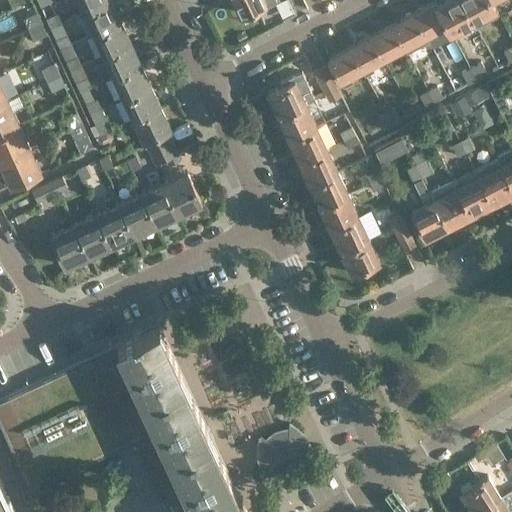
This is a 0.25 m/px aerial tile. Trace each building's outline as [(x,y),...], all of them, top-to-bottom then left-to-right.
[(79,0),(85,13),(111,1),(110,0),(79,0)] [(235,0),(241,12),(265,0),(235,0)] [(446,22),(437,4),(435,0),(414,12),(425,33),(446,22)] [(462,0),(443,0),(437,4),(446,22),(450,28),(472,16),(462,0)] [(477,26),(499,14),(490,0),(462,0),(472,16),(477,26)] [(95,34),(120,22),(111,1),(85,13),(95,34)] [(28,29),(42,23),(37,12),(23,18),(28,29)] [(46,18),(50,28),(62,22),(57,12),(46,18)] [(425,33),(414,12),(393,23),(404,44),(408,51),(429,40),(425,33)] [(104,54),(130,43),(120,22),(95,34),(104,54)] [(42,23),(28,29),(33,41),(47,34),(42,23)] [(383,56),(390,52),(404,44),(393,23),(371,34),(383,56)] [(55,39),(60,49),(72,43),(67,34),(55,39)] [(365,75),(374,70),(370,62),(383,56),(371,34),(350,45),(362,67),(361,67),(365,75)] [(114,76),(140,64),(130,43),(104,54),(114,76)] [(509,62),(511,59),(511,44),(503,49),(509,62)] [(343,86),(353,81),(349,74),(361,67),(362,67),(350,45),(328,57),(340,79),(343,86)] [(66,61),(70,70),(81,64),(77,55),(66,61)] [(470,67),(476,79),(488,73),(481,60),(470,67)] [(46,80),(60,74),(54,62),(41,69),(46,80)] [(325,93),(337,87),(325,63),(312,69),(325,93)] [(124,97),(150,85),(140,64),(114,76),(124,97)] [(455,90),(476,79),(470,67),(448,77),(455,90)] [(60,74),(46,80),(52,92),(65,86),(60,74)] [(89,87),(92,86),(87,77),(75,82),(80,92),(89,87)] [(279,115),(314,98),(310,90),(302,94),(295,79),(268,92),(279,115)] [(464,93),(471,105),(485,98),(484,95),(491,92),(490,90),(486,82),(464,93)] [(428,89),(434,101),(443,96),(437,84),(428,89)] [(134,119),(160,107),(150,85),(124,97),(134,119)] [(490,90),(491,92),(501,112),(511,107),(500,85),(490,90)] [(95,99),(89,87),(80,92),(90,113),(101,108),(97,98),(95,99)] [(337,87),(325,93),(329,101),(341,94),(337,87)] [(425,106),(434,101),(428,89),(419,94),(425,106)] [(457,112),(471,105),(464,93),(451,101),(457,112)] [(7,97),(0,99),(0,129),(18,121),(7,97)] [(314,98),(279,115),(289,137),(316,124),(310,112),(319,108),(314,98)] [(160,107),(134,119),(149,151),(171,141),(167,130),(170,129),(160,107)] [(385,112),(392,124),(401,119),(394,107),(385,112)] [(68,127),(81,121),(77,111),(64,117),(68,127)] [(383,129),(392,124),(385,112),(376,117),(383,129)] [(111,129),(107,119),(91,127),(94,136),(99,134),(100,135),(111,129)] [(0,158),(29,145),(18,121),(0,129),(0,158)] [(81,121),(68,127),(80,154),(93,147),(81,121)] [(316,124),(289,137),(299,160),(326,147),(316,124)] [(343,139),(355,133),(351,125),(340,131),(343,139)] [(355,133),(343,139),(348,147),(360,141),(355,133)] [(460,139),(466,151),(474,147),(468,135),(460,139)] [(458,156),(466,151),(460,139),(452,144),(458,156)] [(400,140),(389,145),(395,158),(406,153),(400,140)] [(171,141),(149,151),(154,162),(176,152),(171,141)] [(29,145),(0,158),(0,160),(11,184),(41,170),(29,145)] [(326,147),(299,160),(310,182),(337,169),(326,147)] [(511,187),(511,147),(496,155),(511,187)] [(416,162),(424,176),(433,171),(421,149),(412,154),(416,162)] [(113,165),(108,153),(98,158),(104,169),(113,165)] [(136,155),(126,159),(131,171),(141,166),(136,155)] [(474,166),(492,202),(511,192),(511,187),(496,155),(474,166)] [(413,182),(424,176),(416,162),(405,167),(413,182)] [(90,175),(85,164),(76,168),(81,180),(90,175)] [(470,214),(492,202),(474,166),(452,178),(470,214)] [(369,181),(381,175),(377,168),(365,174),(369,181)] [(347,191),(337,169),(310,182),(320,204),(347,191)] [(163,181),(177,212),(201,201),(187,170),(163,181)] [(53,179),(59,191),(67,186),(62,175),(53,179)] [(381,175),(369,181),(373,190),(385,184),(381,175)] [(448,225),(470,214),(452,178),(430,189),(448,225)] [(37,201),(59,191),(53,179),(32,189),(37,201)] [(163,181),(141,191),(155,222),(177,212),(163,181)] [(425,236),(448,225),(430,189),(421,194),(424,201),(411,208),(425,236)] [(141,191),(118,202),(133,232),(155,222),(141,191)] [(347,191),(320,204),(330,227),(357,214),(347,191)] [(118,202),(96,212),(110,243),(133,232),(118,202)] [(376,226),(369,210),(358,214),(357,214),(330,227),(341,249),(368,236),(365,231),(376,226)] [(110,243),(96,212),(73,222),(88,253),(110,243)] [(391,225),(403,219),(400,212),(387,218),(391,225)] [(403,219),(391,225),(404,250),(416,244),(403,219)] [(88,253),(73,222),(50,233),(64,264),(88,253)] [(379,259),(368,236),(341,249),(352,272),(379,259)] [(245,511),(158,322),(116,342),(6,393),(47,480),(133,440),(161,499),(166,511),(245,511)] [(259,455),(261,464),(263,468),(265,472),(287,455),(311,450),(310,447),(305,438),(297,430),(288,423),(288,429),(282,430),(276,432),(271,435),(266,439),(261,435),(259,445),(259,455)] [(474,511),(476,511),(501,497),(487,475),(462,491),(474,511)] [(0,511),(15,511),(0,478),(0,511)] [(51,484),(30,494),(35,504),(56,494),(51,484)] [(510,511),(501,497),(476,511),(510,511)]
